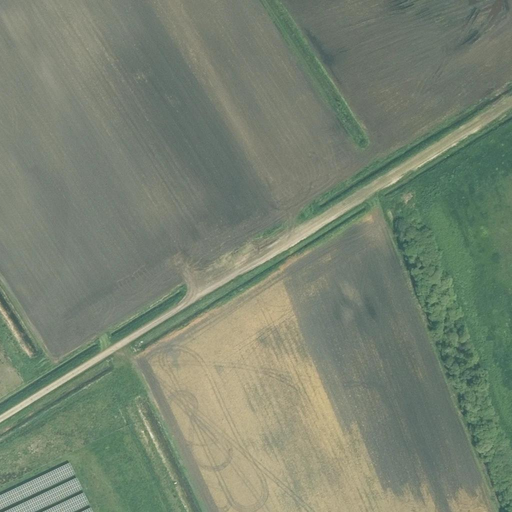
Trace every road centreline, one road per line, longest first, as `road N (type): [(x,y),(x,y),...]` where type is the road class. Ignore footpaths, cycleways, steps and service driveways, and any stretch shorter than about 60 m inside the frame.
road 1 (track): [(240,269),(511,102)]
road 2 (unclassified): [(0,419),(240,269)]
